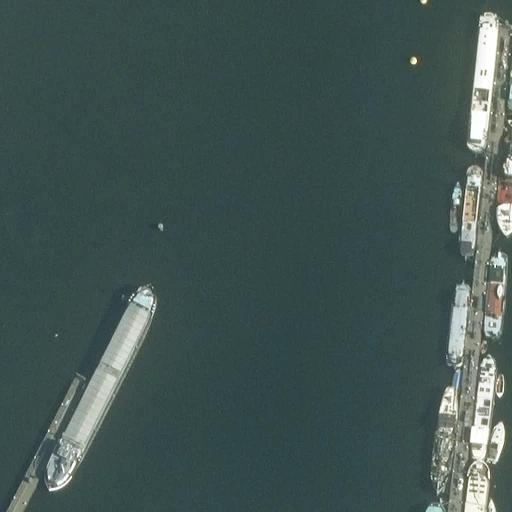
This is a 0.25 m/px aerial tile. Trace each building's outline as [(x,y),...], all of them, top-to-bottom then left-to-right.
[(483,0),(477,58),(477,60),(477,61),(478,63),(479,64),(480,65),(481,66),(482,66),(484,67),(485,67),(487,67),(488,66),(489,66),(491,65),(492,64),(492,62),(493,61),(493,60),(500,0),(483,0)] [(470,92),(459,190),(459,191),(460,193),(460,194),(461,195),(462,196),(463,197),(465,198),(466,198),(467,198),(469,198),(470,198),(472,197),(473,196),(474,195),(475,194),(475,193),(476,191),(487,92),(486,91),(486,89),(485,88),(484,87),(482,86),(481,85),(479,85),(478,85),(476,85),(475,86),(473,87),(472,88),(471,89),(470,90),(470,92)] [(511,97),(511,98),(501,196),(501,198),(501,199),(502,201),(503,202),(504,203),(505,204),(506,204),(508,205),(509,205),(511,205),(511,204),(511,97)] [(456,227),(445,325),(445,327),(445,328),(446,329),(447,331),(448,332),(449,333),(450,333),(452,334),(453,334),(455,334),(456,333),(457,332),(458,332),(459,330),(460,329),(461,328),(461,326),(472,227),(472,226),(471,225),(470,223),(469,222),(468,221),(466,221),(465,220),(463,220),(462,221),(460,221),(459,222),(458,223),(457,224),(456,226),(456,227)] [(500,228),(489,326),(489,327),(489,329),(490,330),(491,331),(492,332),(493,333),(494,334),(496,334),(497,334),(499,334),(500,334),(501,333),(502,332),(504,331),(504,330),(505,328),(505,327),(511,267),(511,221),(511,222),(511,221),(509,221),(507,221),(506,221),(504,222),(503,222),(502,223),(501,225),(500,226),(500,228)] [(441,355),(430,453),(430,454),(430,456),(431,457),(432,458),(433,459),(434,460),(435,461),(437,461),(438,461),(440,461),(441,461),(442,460),(444,459),(445,458),(445,457),(446,456),(446,454),(457,355),(457,354),(456,352),(455,351),(454,350),(453,349),(452,349),(450,348),(448,348),(447,348),(445,349),(444,350),(443,351),(442,352),(441,353),(441,355)] [(481,358),(470,456),(470,458),(471,459),(471,460),(472,462),(473,463),(474,464),(476,464),(477,465),(479,465),(480,465),(482,464),(483,463),(484,463),(485,461),(486,460),(486,459),(487,457),(498,358),(498,357),(497,355),(496,354),(495,353),(494,352),(492,352),(491,351),(489,351),(487,352),(486,352),(485,353),(483,354),(482,355),(482,357),(481,358)] [(434,483),(431,511),(447,511),(450,484),(450,482),(449,481),(448,480),(447,478),(446,478),(445,477),(443,477),(442,477),(440,477),(439,477),(437,478),(436,479),(435,480),(435,482),(434,483)] [(470,486),(466,511),(483,511),(487,486),(486,485),(485,483),(484,482),(483,481),(482,480),(481,480),(479,479),(477,479),(476,479),(474,480),(473,481),(472,482),(471,483),(470,484),(470,486)]
